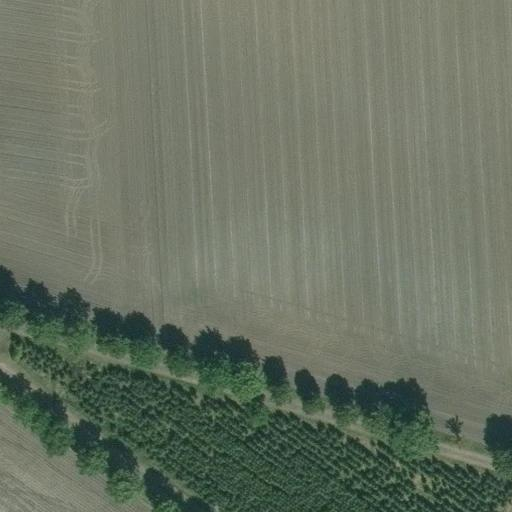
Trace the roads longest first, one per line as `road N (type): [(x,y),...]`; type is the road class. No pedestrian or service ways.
road 1 (track): [(0,327),(511,475)]
road 2 (residential): [(187,511),(0,377)]
